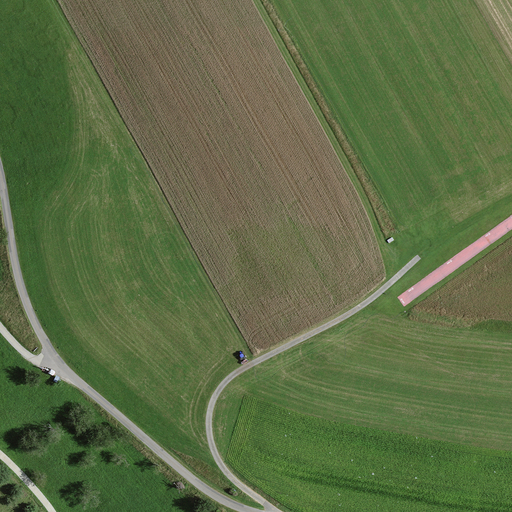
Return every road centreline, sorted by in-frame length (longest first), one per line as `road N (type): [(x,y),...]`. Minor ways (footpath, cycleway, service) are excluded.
road 1 (unclassified): [(253,511),(207,490),(54,356),(21,288),(0,171)]
road 2 (track): [(418,257),(353,311),(241,369),(214,396),(208,428),(216,455),(275,511)]
